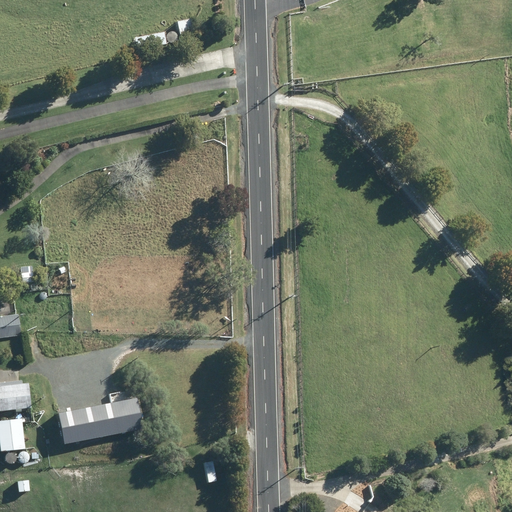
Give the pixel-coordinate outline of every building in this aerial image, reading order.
[(198,20),(180,24),(184,42),(201,38),(198,20)] [(167,34),(137,41),(140,53),(170,46),(167,34)] [(14,315),(0,316),(0,337),(16,336),(14,315)] [(25,383),(0,386),(0,410),(27,408),(25,383)] [(130,398),(50,414),(56,445),(136,429),(130,398)] [(0,420),(0,451),(21,449),(18,418),(0,420)] [(24,480),(12,481),(13,492),(25,491),(24,480)]
